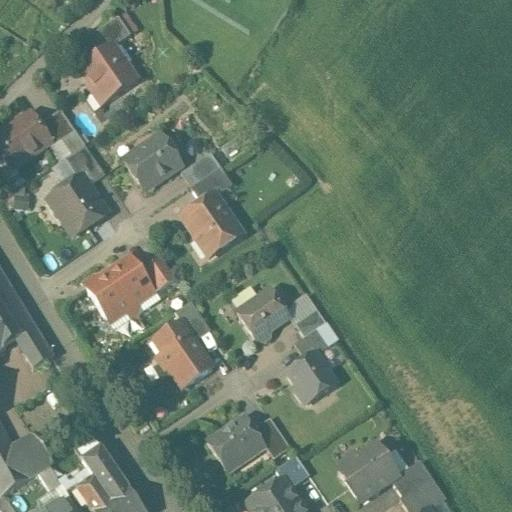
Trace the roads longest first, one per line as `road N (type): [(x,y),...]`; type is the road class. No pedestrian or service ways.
road 1 (residential): [(32,298),(132,456)]
road 2 (residential): [(235,388),(132,456)]
road 3 (residential): [(132,229),(32,298)]
